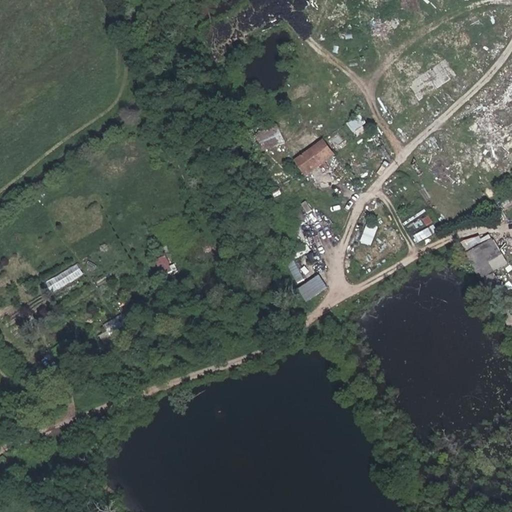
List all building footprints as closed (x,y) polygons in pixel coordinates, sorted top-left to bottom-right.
[(264,151),(287,141),(280,123),(256,133),(264,151)] [(297,159),(309,175),(339,154),(327,137),(297,159)] [(304,187),(318,209),(324,205),(310,183),(304,187)] [(363,240),(374,244),(379,228),(369,224),(363,240)] [(498,237),(471,250),(491,292),(505,285),(497,271),(511,264),(498,237)] [(300,259),(292,262),(299,283),(307,280),(300,259)] [(47,281),(54,293),(86,274),(79,263),(47,281)] [(312,300),(332,286),(323,274),(303,287),(312,300)] [(90,370),(113,355),(103,340),(81,356),(90,370)]
